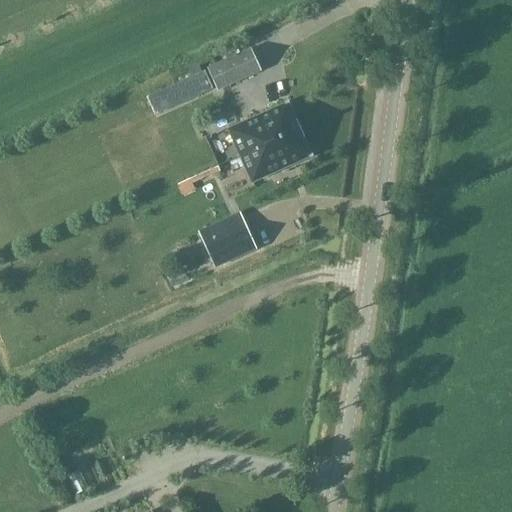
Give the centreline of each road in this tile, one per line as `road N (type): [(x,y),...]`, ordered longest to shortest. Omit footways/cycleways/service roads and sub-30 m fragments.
road 1 (tertiary): [(322,511),(406,0)]
road 2 (track): [(0,95),(190,0)]
